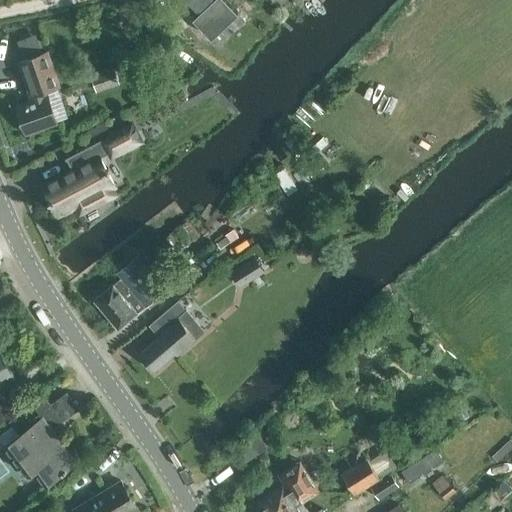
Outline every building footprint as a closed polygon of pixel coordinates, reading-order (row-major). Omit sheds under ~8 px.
[(212,38),(238,13),(226,0),(213,0),(194,18),(212,38)] [(39,30),(19,38),(25,54),(45,47),(39,30)] [(46,90),(56,86),(52,72),(54,72),(47,52),(20,61),(34,100),(17,105),(26,132),(57,121),(46,90)] [(91,74),(97,91),(120,84),(115,67),(91,74)] [(120,144),(116,136),(128,130),(123,121),(57,154),(63,166),(34,181),(49,211),(106,182),(91,154),(101,149),(103,153),(120,144)] [(197,216),(189,222),(156,248),(166,259),(174,252),(175,254),(206,231),(197,216)] [(255,255),(234,273),(239,279),(246,274),(251,280),(266,268),(255,255)] [(119,328),(165,290),(137,256),(118,272),(122,276),(114,283),(94,299),(119,328)] [(159,335),(140,353),(154,370),(176,352),(178,355),(204,331),(178,300),(150,324),(159,335)] [(8,362),(0,367),(0,391),(17,378),(8,362)] [(63,420),(51,404),(46,396),(34,405),(40,413),(29,421),(32,426),(5,446),(27,475),(34,470),(46,485),(73,464),(48,431),(63,420)] [(402,465),(409,477),(434,461),(428,449),(402,465)] [(355,493),(380,477),(367,457),(342,473),(355,493)] [(286,511),(298,505),(320,491),(301,460),(283,471),(289,480),(262,496),(266,504),(263,506),(264,508),(263,511),(286,511)] [(379,498),(400,485),(391,472),(372,484),(379,498)] [(446,498),(456,489),(443,474),(433,483),(446,498)] [(133,511),(138,509),(121,481),(75,509),(76,511),(133,511)]
